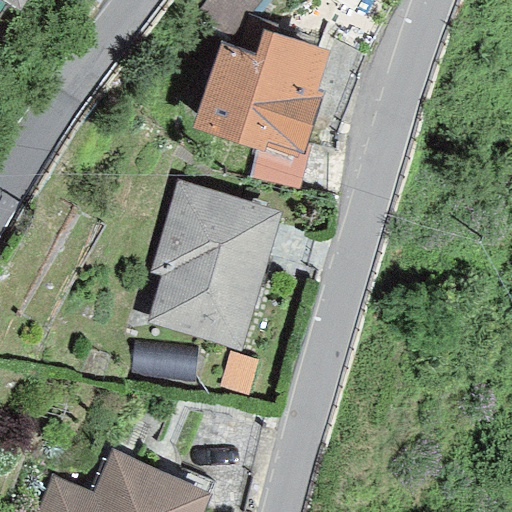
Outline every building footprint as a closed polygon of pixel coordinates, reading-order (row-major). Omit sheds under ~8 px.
[(209,56),(182,148),(289,180),(324,63),(255,42),(247,68),(209,56)] [(173,182),(149,268),(160,272),(145,326),(234,350),(273,209),(173,182)] [(199,348),(132,343),(129,374),(197,380),(199,348)] [(255,362),(229,355),(219,392),(246,399),(255,362)] [(193,511),(197,501),(105,463),(86,508),(41,489),(31,511),(193,511)]
